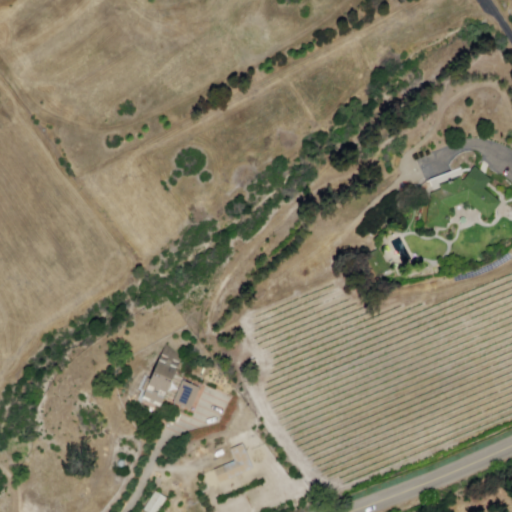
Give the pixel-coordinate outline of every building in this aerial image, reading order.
[(453,210),(468,205),(488,220),(507,204),(489,188),(495,179),(482,167),(466,181),(465,176),(441,185),(444,191),(434,194),(427,229),(452,228),(453,210)] [(376,279),(366,258),(380,251),(390,272),(376,279)] [(165,347),(187,356),(165,406),(144,396),(165,347)] [(186,380),(202,387),(192,411),(176,404),(186,380)] [(245,443),(257,467),(221,485),(215,472),(226,467),(223,461),(230,458),(227,452),(245,443)] [(160,511),(168,500),(157,493),(145,510),(148,511),(160,511)]
